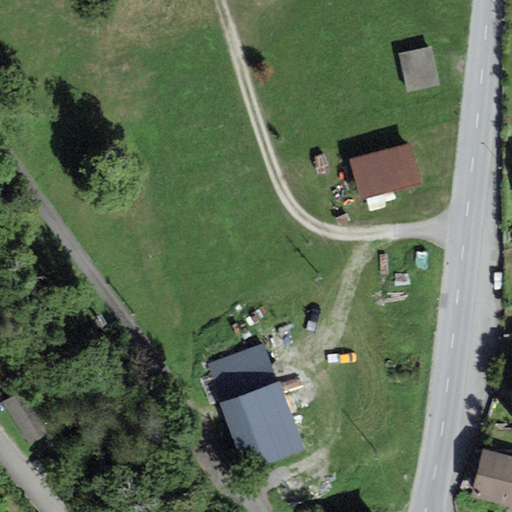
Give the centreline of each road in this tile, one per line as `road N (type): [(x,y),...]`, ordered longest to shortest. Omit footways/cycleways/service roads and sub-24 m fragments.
road 1 (tertiary): [(424,511),(487,0)]
road 2 (unclassified): [(250,511),(0,124)]
road 3 (track): [(217,0),(273,176),(309,227),(350,238),(464,230)]
